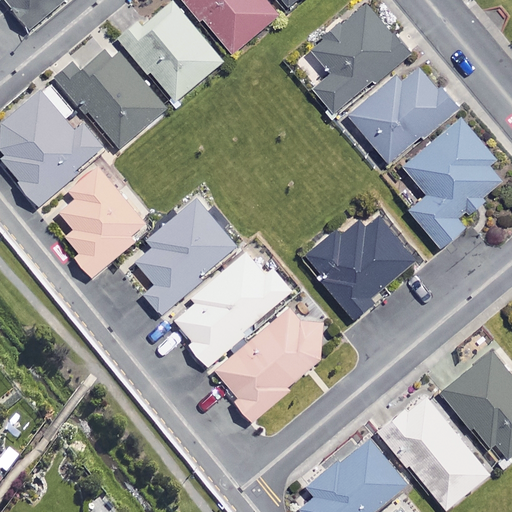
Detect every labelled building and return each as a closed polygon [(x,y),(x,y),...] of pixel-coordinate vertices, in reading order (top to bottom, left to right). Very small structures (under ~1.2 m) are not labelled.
[(64,0),(8,0),(33,27),(64,0)] [(279,15),(266,0),(185,0),(202,21),(206,17),(235,52),(279,15)] [(225,60),(174,2),(146,27),(150,31),(132,47),(178,101),(225,60)] [(410,53),(370,3),(313,48),(332,73),(315,86),(336,112),(410,53)] [(167,106),(112,46),(84,73),(75,63),(59,77),(123,147),(167,106)] [(456,110),(420,62),(352,113),(388,161),(456,110)] [(75,128),(42,91),(0,127),(0,154),(43,202),(105,146),(83,121),(75,128)] [(496,158),(462,117),(405,164),(430,194),(412,209),(443,246),(468,226),(462,219),(506,183),(490,164),(496,158)] [(153,225),(99,164),(69,190),(79,201),(65,214),(77,227),(65,237),(97,274),(153,225)] [(239,242),(197,197),(130,260),(136,267),(127,276),(163,314),(239,242)] [(419,265),(379,218),(367,228),(357,215),(306,258),(356,317),(419,265)] [(266,273),(248,251),(195,296),(199,301),(174,322),(210,364),(250,331),(248,328),(293,289),(274,266),(266,273)] [(339,343),(303,299),(217,370),(256,418),(291,389),(288,385),(339,343)] [(511,455),(511,376),(492,352),(444,392),(503,463),(511,455)] [(491,472),(424,393),(381,430),(449,508),(491,472)] [(374,511),(410,481),(369,435),(311,487),(317,494),(299,510),(300,511),(374,511)]
